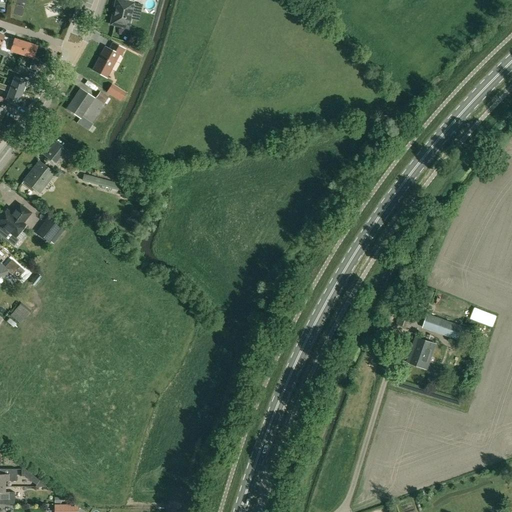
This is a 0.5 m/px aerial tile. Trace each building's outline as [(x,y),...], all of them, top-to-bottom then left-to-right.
[(116,0),(110,24),(128,28),(134,0),(116,0)] [(10,51),(22,55),(26,43),(13,39),(10,51)] [(37,71),(42,54),(35,52),(37,46),(26,43),(22,55),(33,58),(30,69),(37,71)] [(121,56),(124,50),(113,43),(109,50),(105,47),(93,70),(107,78),(119,55),(121,56)] [(22,92),(26,80),(14,76),(11,87),(10,88),(22,92)] [(0,83),(0,88),(3,90),(9,92),(6,99),(18,103),(22,92),(10,88),(11,87),(5,85),(0,83)] [(80,118),(94,98),(81,89),(67,109),(80,118)] [(96,98),(99,101),(104,104),(109,97),(100,91),(96,98)] [(121,101),(125,94),(120,91),(116,97),(121,101)] [(39,162),(24,180),(40,193),(54,175),(52,173),(62,162),(69,153),(65,150),(53,141),(47,149),(53,154),(43,166),(39,162)] [(107,181),(83,174),(82,180),(120,191),(122,185),(112,182),(113,180),(108,179),(107,181)] [(7,210),(0,218),(0,224),(15,237),(25,225),(23,223),(31,213),(20,205),(12,215),(7,210)] [(36,232),(49,243),(62,227),(49,216),(36,232)] [(16,278),(23,270),(12,260),(5,268),(0,263),(0,275),(1,274),(3,277),(8,271),(16,278)] [(20,324),(31,311),(21,302),(10,315),(20,324)] [(398,324),(409,328),(415,312),(404,308),(398,324)] [(423,327),(446,335),(463,341),(468,328),(451,322),(428,314),(423,327)] [(406,364),(426,371),(435,344),(416,337),(406,364)] [(0,474),(0,486),(4,486),(4,481),(16,481),(16,469),(1,469),(1,474),(0,474)] [(36,485),(39,480),(24,469),(21,469),(21,476),(24,476),(36,485)] [(4,492),(4,486),(0,486),(0,498),(1,498),(1,504),(14,504),(14,492),(4,492)]
